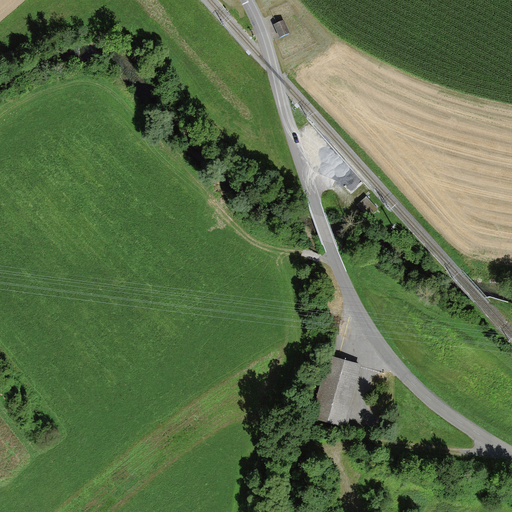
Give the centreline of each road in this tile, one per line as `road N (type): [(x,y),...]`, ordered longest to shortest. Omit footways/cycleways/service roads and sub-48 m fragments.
road 1 (tertiary): [(247,0),(332,255),(368,329),(420,391),(511,453)]
road 2 (track): [(0,115),(43,82),(75,73),(108,79),(131,95),(252,240),(335,261)]
road 3 (track): [(498,446),(324,447),(292,475),(286,511)]
